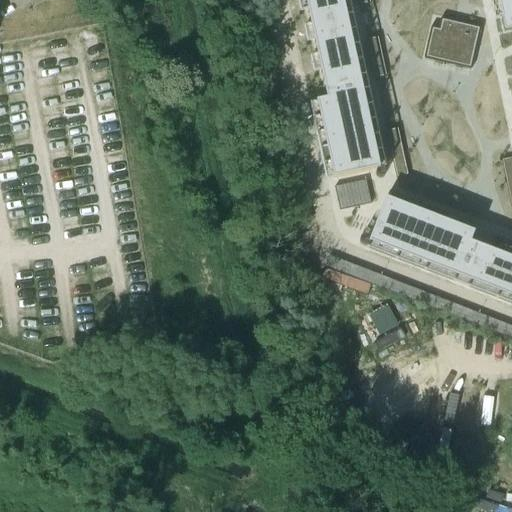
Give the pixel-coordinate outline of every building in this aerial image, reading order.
[(379,170),(341,0),(304,0),(326,101),(316,104),(332,180),(379,170)] [(511,0),(496,0),(502,28),(511,26),(511,0)] [(469,69),(478,29),(458,24),(441,20),(439,30),(430,28),(423,58),(469,69)] [(366,41),(367,48),(379,46),(378,38),(366,41)] [(381,54),(379,46),(367,48),(369,56),(381,54)] [(383,61),(381,54),(369,56),(371,64),(383,61)] [(371,64),(373,72),(385,69),(383,61),(371,64)] [(386,77),(385,69),(373,72),(374,80),(386,77)] [(385,132),(387,140),(399,137),(397,129),(385,132)] [(389,148),(401,145),(399,137),(387,140),(389,148)] [(389,148),(391,155),(403,153),(401,145),(389,148)] [(404,161),(403,153),(391,155),(392,163),(404,161)] [(502,169),(511,166),(511,158),(501,161),(502,169)] [(394,171),(406,168),(404,161),(392,163),(394,171)] [(511,166),(502,169),(504,176),(511,174),(511,166)] [(406,168),(394,171),(396,179),(408,176),(406,168)] [(358,183),(360,195),(368,193),(366,181),(358,183)] [(360,195),(358,183),(350,185),(352,196),(360,195)] [(342,186),(345,198),(352,196),(350,185),(342,186)] [(345,198),(342,186),(334,188),(337,200),(345,198)] [(371,205),(368,193),(360,195),(363,206),(371,205)] [(360,195),(352,196),(355,208),(363,206),(360,195)] [(355,208),(352,196),(345,198),(347,210),(355,208)] [(347,210),(345,198),(337,200),(339,211),(347,210)] [(367,246),(511,301),(511,262),(469,245),(473,235),(384,201),(367,246)] [(325,268),(332,271),(336,260),(329,257),(325,268)] [(332,271),(340,274),(344,263),(336,260),(332,271)] [(352,266),(344,263),(340,274),(348,277),(352,266)] [(359,269),(352,266),(348,277),(355,280),(359,269)] [(359,269),(355,280),(363,283),(367,272),(359,269)] [(367,272),(363,283),(371,286),(375,275),(367,272)] [(378,289),(383,277),(375,275),(371,286),(378,289)] [(383,277),(378,289),(386,292),(390,280),(383,277)] [(386,292),(394,295),(398,283),(390,280),(386,292)] [(406,286),(398,283),(394,295),(401,297),(406,286)] [(413,289),(406,286),(401,297),(409,300),(413,289)] [(417,303),(421,292),(413,289),(409,300),(417,303)] [(417,303),(424,306),(429,295),(421,292),(417,303)] [(436,298),(429,295),(424,306),(432,309),(436,298)] [(444,301),(436,298),(432,309),(440,312),(444,301)] [(447,315),(452,304),(444,301),(440,312),(447,315)] [(447,315),(455,318),(459,307),(452,304),(447,315)] [(467,310),(459,307),(455,318),(463,321),(467,310)] [(467,310),(463,321),(470,324),(475,313),(467,310)] [(475,313),(470,324),(478,327),(482,316),(475,313)] [(478,327),(486,330),(490,319),(482,316),(478,327)] [(498,322),(490,319),(486,330),(493,333),(498,322)] [(493,333),(501,336),(505,325),(498,322),(493,333)] [(511,330),(511,327),(505,325),(501,336),(509,339),(511,330)]
